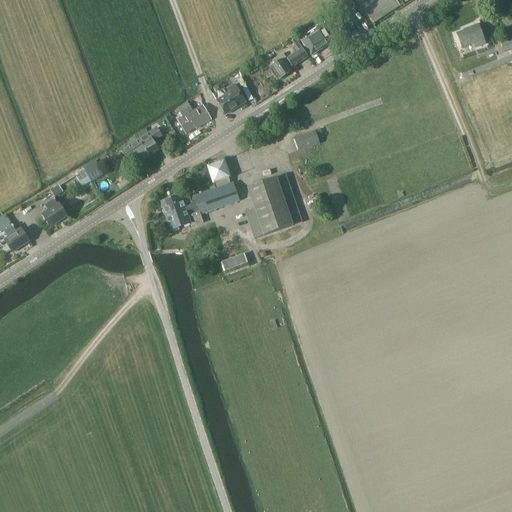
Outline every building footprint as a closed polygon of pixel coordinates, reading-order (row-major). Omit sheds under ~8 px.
[(374,23),(400,6),(397,1),(398,0),(379,0),(365,10),(374,23)] [(336,44),(355,31),(348,20),(329,32),(336,44)] [(311,56),(333,42),(321,24),(299,39),(311,56)] [(485,44),(478,24),(469,28),(469,29),(456,34),(462,48),(474,43),(476,47),(485,44)] [(504,52),(511,49),(511,38),(501,43),(504,52)] [(292,68),(307,57),(295,39),(291,42),(297,51),(286,58),(283,53),(272,61),(275,64),(271,67),(279,80),(290,72),(287,68),(291,66),(292,68)] [(245,102),(235,85),(228,90),(230,93),(217,101),(225,115),(245,102)] [(184,117),(178,120),(186,134),(198,126),(199,128),(211,120),(202,105),(192,111),(188,105),(180,110),(184,117)] [(158,151),(153,142),(162,136),(156,128),(139,138),(142,142),(140,143),(142,147),(140,148),(138,144),(131,148),(129,146),(120,151),(123,157),(132,151),(139,162),(158,151)] [(298,151),(316,145),(319,144),(314,131),(294,138),(298,151)] [(84,171),(76,176),(82,187),(103,174),(95,160),(82,167),(84,171)] [(213,184),(231,178),(225,160),(206,166),(213,184)] [(263,236),(302,223),(286,175),(247,188),(254,208),(245,211),(254,239),(263,236)] [(123,188),(120,184),(119,182),(115,185),(114,183),(108,187),(110,191),(112,194),(123,188)] [(194,196),(201,215),(240,202),(233,183),(194,196)] [(59,185),(50,191),(54,197),(63,192),(59,185)] [(203,223),(201,215),(194,196),(183,200),(181,195),(161,202),(171,230),(190,223),(192,227),(203,223)] [(58,204),(54,198),(44,205),(48,211),(42,215),(50,227),(67,217),(59,204),(58,204)] [(12,226),(0,233),(0,245),(0,246),(6,242),(13,253),(29,242),(21,229),(16,232),(12,226)] [(238,254),(222,261),(227,276),(243,269),(238,254)]
